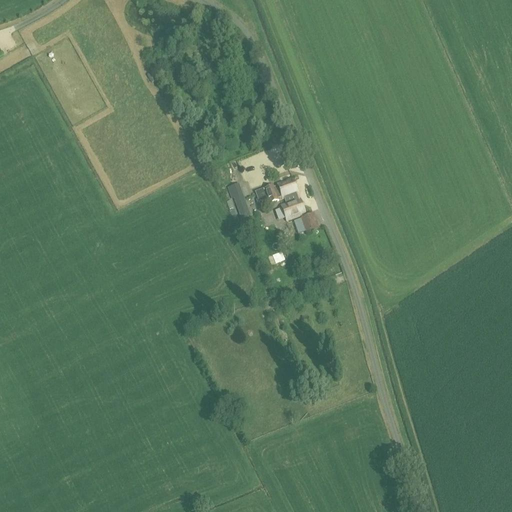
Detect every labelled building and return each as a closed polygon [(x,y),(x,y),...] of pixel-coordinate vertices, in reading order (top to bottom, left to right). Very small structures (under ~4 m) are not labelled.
[(156,80),(152,72),(147,75),(151,83),(156,80)] [(301,217),(302,219),(306,218),(305,216),(300,200),(298,201),(296,195),(298,195),(293,179),(277,185),(278,187),(274,189),(278,200),(282,199),(282,200),(284,199),(286,205),(281,207),(286,222),(301,217)] [(243,219),(250,216),(239,184),(230,188),(238,211),(239,211),(243,219)] [(273,186),(263,190),(261,191),(259,184),(253,186),(255,192),(254,193),(259,207),(268,204),(268,205),(279,201),(278,200),(274,189),(273,186)] [(318,229),(314,215),(306,218),(302,219),(302,220),(305,233),(318,229)] [(276,263),(286,259),(284,252),(274,256),(276,263)]
